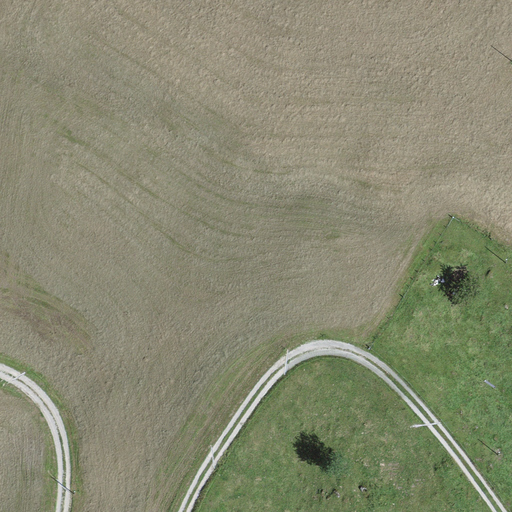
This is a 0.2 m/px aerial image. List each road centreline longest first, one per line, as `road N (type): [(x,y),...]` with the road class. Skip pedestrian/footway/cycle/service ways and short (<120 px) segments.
road 1 (track): [(187,511),(253,401),(293,357),(325,344),(353,350),(395,383),(501,511)]
road 2 (track): [(0,371),(25,385),(55,420),(62,511)]
